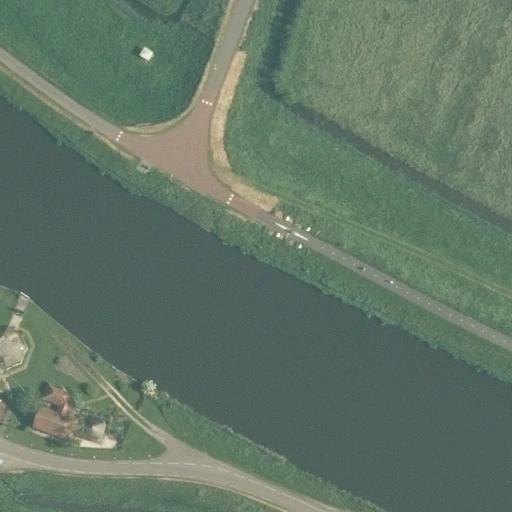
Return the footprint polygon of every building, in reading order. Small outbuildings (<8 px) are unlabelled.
[(0,366),(6,369),(21,363),(27,347),(20,333),(6,328),(0,330),(0,366)] [(41,401),(70,410),(75,392),(47,383),(41,401)] [(0,414),(4,416),(8,405),(0,402),(0,414)] [(39,406),(31,428),(60,439),(62,435),(72,439),(79,420),(64,414),(65,411),(51,406),(49,410),(39,406)] [(83,433),(100,439),(106,421),(89,415),(83,433)]
